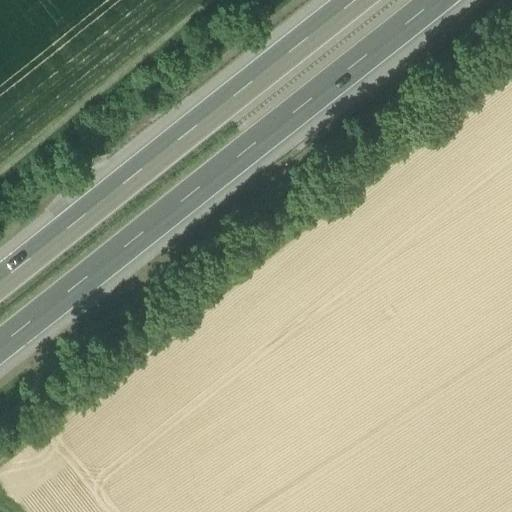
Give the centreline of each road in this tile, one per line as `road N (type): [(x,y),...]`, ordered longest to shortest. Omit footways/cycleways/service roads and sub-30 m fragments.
road 1 (motorway): [(0,349),(440,0)]
road 2 (motorway): [(360,0),(0,285)]
road 3 (track): [(0,181),(224,0)]
